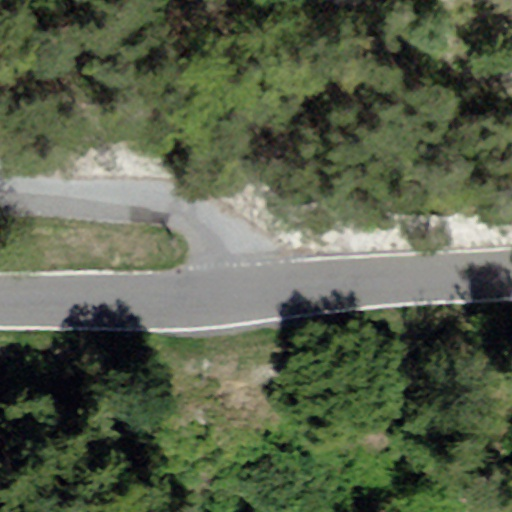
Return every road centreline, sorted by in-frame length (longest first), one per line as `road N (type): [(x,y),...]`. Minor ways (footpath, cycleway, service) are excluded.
road 1 (residential): [(233,288),(227,246),(176,208),(0,192)]
road 2 (unclassified): [(511,277),(233,288)]
road 3 (unclassified): [(233,288),(0,291)]
